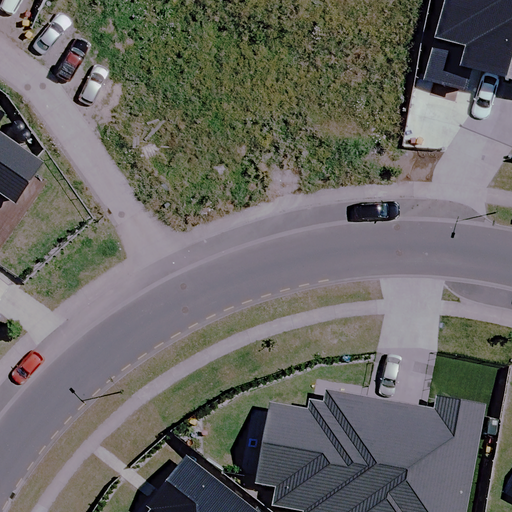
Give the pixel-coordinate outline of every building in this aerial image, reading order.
[(507,59),(511,39),(511,0),(444,0),(422,81),(462,92),(468,70),(501,79),(507,59)] [(511,39),(507,59),(501,79),(511,82),(511,39)] [(0,194),(14,204),(41,165),(0,137),(0,194)] [(373,511),(395,403),(326,390),(320,417),(268,407),(253,484),(275,488),(271,506),(301,511),(373,511)] [(433,410),(395,403),(373,511),(462,511),(482,408),(435,399),(433,410)] [(253,511),(185,459),(147,507),(151,511),(149,511),(253,511)]
